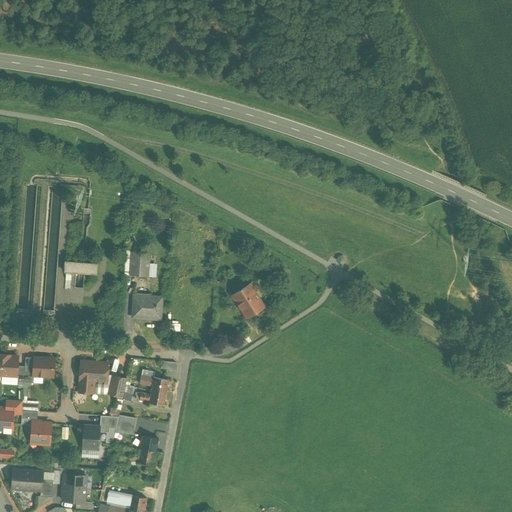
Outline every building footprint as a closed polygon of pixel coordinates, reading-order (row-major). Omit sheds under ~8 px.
[(150,254),(132,252),(130,276),(148,277),(150,254)] [(97,265),(65,262),(65,273),(96,275),(97,265)] [(250,285),(233,295),(247,317),(264,307),(250,285)] [(150,297),(150,300),(135,299),(135,296),(134,296),(133,318),(160,320),(162,298),(150,297)] [(18,357),(7,356),(3,355),(2,376),(11,377),(13,375),(17,376),(18,366),(18,357)] [(35,358),(26,357),(25,367),(24,383),(34,383),(34,375),(35,358)] [(55,359),(35,358),(34,375),(42,375),(41,376),(53,377),(55,359)] [(108,363),(81,361),(79,392),(93,393),(94,382),(107,383),(108,376),(108,363)] [(162,361),(162,369),(178,370),(178,362),(162,361)] [(25,367),(18,366),(17,376),(19,377),(18,382),(24,383),(25,367)] [(127,380),(112,376),(112,377),(108,376),(107,383),(94,382),(93,393),(108,394),(123,397),(127,380)] [(154,379),(141,376),(141,378),(140,378),(139,384),(152,386),(154,379)] [(169,380),(154,378),(154,379),(152,386),(151,390),(167,393),(169,380)] [(135,388),(127,386),(125,393),(132,395),(133,391),(134,391),(135,388)] [(167,393),(151,390),(151,395),(149,403),(164,406),(167,393)] [(132,395),(125,393),(123,400),(131,402),(133,395),(132,395)] [(151,395),(141,393),(136,393),(136,396),(137,396),(137,398),(137,400),(149,403),(151,395)] [(6,409),(0,408),(0,430),(12,431),(14,410),(6,410),(6,409)] [(38,412),(22,411),(22,414),(21,425),(33,426),(33,420),(38,421),(38,412)] [(119,417),(101,416),(100,427),(99,432),(109,433),(110,429),(116,429),(119,417)] [(38,421),(33,420),(33,426),(32,439),(36,439),(36,444),(49,445),(51,424),(42,423),(40,421),(38,421)] [(100,427),(85,426),(83,449),(98,450),(99,444),(100,443),(100,438),(99,436),(99,432),(100,427)] [(143,437),(131,435),(130,437),(133,438),(132,443),(141,445),(143,437)] [(158,440),(143,437),(141,445),(141,450),(156,452),(158,440)] [(14,451),(0,450),(0,457),(13,458),(14,451)] [(156,452),(141,450),(140,454),(138,461),(138,462),(153,465),(156,452)] [(140,454),(130,452),(129,457),(126,457),(126,459),(138,461),(140,454)] [(43,473),(14,470),(13,484),(20,484),(20,489),(41,491),(42,491),(42,479),(43,473)] [(86,476),(64,475),(63,488),(86,489),(87,483),(86,482),(86,476)] [(53,480),(42,479),(42,491),(41,491),(40,497),(52,498),(53,480)] [(86,489),(63,488),(63,501),(84,502),(85,496),(86,496),(86,489)] [(132,497),(119,494),(118,501),(110,500),(109,505),(129,509),(132,497)] [(147,499),(132,496),(132,497),(129,509),(144,511),(147,499)]
